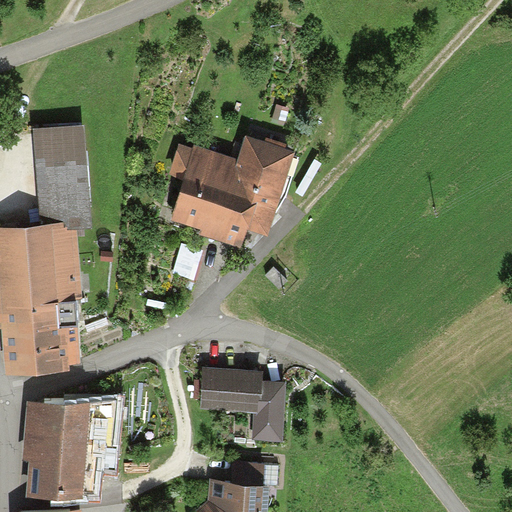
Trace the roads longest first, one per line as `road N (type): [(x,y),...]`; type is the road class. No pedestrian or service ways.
road 1 (track): [(2,392),(199,327),(290,349),(337,373),(460,511)]
road 2 (track): [(199,327),(217,292),(492,0)]
road 3 (unclassified): [(0,63),(160,0)]
road 4 (residential): [(0,384),(8,453),(3,511)]
